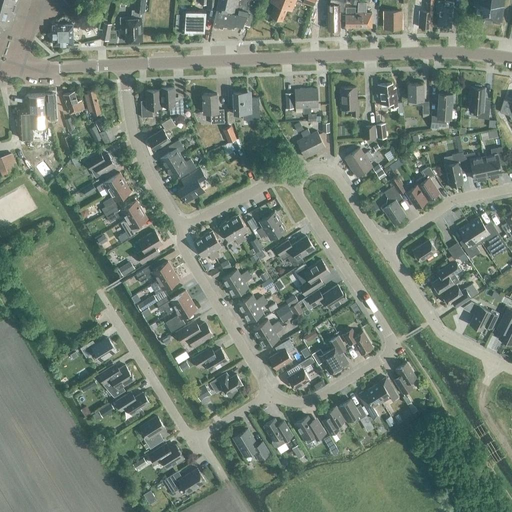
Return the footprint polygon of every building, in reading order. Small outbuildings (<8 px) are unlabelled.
[(0,0),(0,27),(4,29),(7,19),(9,20),(14,0),(0,0)] [(132,10),(131,18),(125,19),(126,41),(141,40),(141,27),(141,20),(143,21),(144,12),(145,0),(135,0),(135,10),(132,10)] [(216,0),(207,0),(207,9),(216,10),(216,0)] [(217,0),(216,9),(212,26),(213,26),(214,25),(221,26),(221,27),(222,24),(232,26),(232,27),(233,27),(233,25),(241,26),(241,27),(242,27),(243,23),(250,25),(253,14),(257,0),(217,0)] [(313,6),(315,0),(270,0),(270,2),(275,4),(270,16),(282,21),(287,9),(292,11),(296,0),(300,0),(303,1),(302,2),(313,6)] [(344,10),(346,3),(337,0),(335,0),(332,11),(327,11),(328,15),(324,15),(322,16),(322,20),(324,21),(328,21),(328,29),(340,29),(340,11),(336,11),(337,8),(344,10)] [(431,27),(433,0),(426,0),(426,2),(427,2),(426,11),(419,11),(418,26),(418,27),(431,27)] [(450,26),(453,1),(444,1),(444,0),(437,0),(436,12),(438,12),(437,25),(450,26)] [(501,22),(504,0),(474,0),(473,6),(475,6),(473,18),(473,19),(501,23),(501,22)] [(358,13),(355,12),(355,27),(372,27),(372,12),(366,12),(366,2),(358,2),(358,13)] [(345,27),(355,27),(355,12),(355,7),(346,7),(346,14),(342,14),(342,20),(346,20),(345,27)] [(204,33),(206,11),(183,11),(181,32),(204,33)] [(384,27),(402,27),(402,26),(401,26),(401,12),(402,12),(402,11),(384,11),(384,12),(385,12),(385,26),(384,26),(384,27)] [(108,40),(111,24),(104,22),(101,39),(108,40)] [(53,44),(73,44),(73,24),(52,24),(53,44)] [(397,106),(397,105),(396,89),(393,90),(392,83),(378,84),(380,103),(389,102),(390,106),(397,106)] [(422,113),(429,113),(429,101),(423,101),(423,83),(409,83),(408,99),(417,99),(417,104),(422,104),(422,113)] [(477,118),(489,118),(490,100),(484,100),(485,88),(481,87),(481,85),(475,85),(475,87),(471,87),(470,93),(469,93),(468,101),(470,101),(469,110),(478,110),(477,118)] [(340,87),(341,109),(352,108),(352,115),(359,115),(358,101),(357,101),(356,86),(340,87)] [(183,107),(183,101),(175,101),(174,87),(161,87),(162,105),(170,105),(170,114),(183,113),(183,108),(183,107)] [(307,113),(311,113),(310,107),(318,107),(317,88),(306,89),(307,113)] [(93,115),(101,113),(95,89),(87,91),(87,94),(84,94),(88,108),(91,108),(93,115)] [(294,89),(295,107),(303,107),(303,113),(307,113),(306,89),(294,89)] [(152,108),(160,108),(160,90),(146,90),(147,104),(141,105),(142,117),(153,116),(152,108)] [(69,113),(84,109),(81,100),(77,101),(74,91),(63,94),(69,113)] [(243,119),(260,119),(259,97),(251,97),(251,92),(233,92),(234,108),(227,109),(227,123),(235,122),(234,113),(243,112),(243,119)] [(451,110),(452,93),(439,92),(438,109),(439,109),(438,116),(432,116),(431,127),(438,127),(438,125),(445,126),(446,118),(451,118),(451,110)] [(47,125),(47,111),(46,111),(46,93),(27,94),(28,105),(27,105),(28,109),(18,109),(19,137),(33,136),(32,126),(47,125)] [(46,111),(47,111),(57,111),(56,93),(46,93),(46,111)] [(211,123),(224,123),(224,109),(218,109),(217,93),(203,94),(204,112),(211,111),(211,123)] [(511,101),(504,99),(500,112),(500,111),(509,114),(511,120),(511,101)] [(69,130),(74,128),(70,117),(65,119),(69,130)] [(166,130),(175,124),(171,117),(162,123),(166,130)] [(100,130),(106,127),(101,118),(95,121),(100,130)] [(299,121),(294,124),(298,131),(303,129),(300,122),(299,121)] [(378,138),(386,138),(385,123),(377,124),(378,138)] [(375,125),(363,125),(363,139),(375,138),(375,125)] [(95,140),(101,138),(95,126),(89,128),(95,140)] [(229,142),(236,139),(231,126),(223,129),(227,137),(229,142)] [(105,143),(114,139),(109,128),(100,132),(105,143)] [(155,149),(170,140),(163,129),(148,138),(155,149)] [(315,152),(325,147),(317,131),(310,134),(308,129),(304,130),(315,152)] [(305,157),(315,152),(304,130),(301,132),(304,137),(297,141),(305,157)] [(69,135),(62,138),(67,152),(68,157),(76,155),(74,149),(69,135)] [(166,167),(182,157),(179,152),(185,149),(179,139),(168,145),(172,151),(160,158),(166,167)] [(360,147),(344,157),(351,167),(371,153),(369,150),(364,153),(360,147)] [(484,157),(488,177),(501,174),(499,163),(505,161),(502,147),(491,149),(492,155),(484,157)] [(76,166),(86,160),(96,176),(115,165),(108,153),(99,159),(96,153),(96,154),(94,151),(71,158),(76,166)] [(463,152),(452,154),(453,163),(445,164),(449,185),(463,182),(460,170),(466,169),(463,154),(463,152)] [(463,154),(466,169),(472,168),(474,180),(488,177),(484,157),(475,158),(474,152),(463,154)] [(12,153),(0,156),(0,169),(1,173),(17,167),(16,163),(15,161),(12,153)] [(371,153),(351,167),(357,177),(372,166),(368,160),(373,157),(371,153)] [(176,161),(166,167),(171,177),(176,174),(178,178),(196,167),(191,159),(185,162),(182,157),(176,161)] [(425,175),(416,181),(428,199),(439,192),(429,177),(434,174),(429,166),(422,170),(425,175)] [(199,182),(206,178),(200,168),(187,176),(190,182),(179,189),(186,201),(204,191),(199,182)] [(106,186),(109,191),(125,182),(120,172),(103,182),(104,182),(96,187),(99,191),(106,186)] [(399,192),(405,187),(397,175),(390,180),(399,192)] [(125,182),(109,191),(112,196),(103,202),(105,206),(102,208),(104,213),(119,204),(117,200),(131,191),(125,182)] [(85,194),(96,188),(92,183),(82,189),(85,194)] [(391,202),(383,208),(393,223),(405,215),(396,202),(402,198),(394,185),(384,192),(391,202)] [(416,207),(427,200),(417,185),(406,192),(416,207)] [(110,222),(118,217),(123,214),(126,219),(142,209),(136,200),(122,208),(119,204),(104,213),(110,222)] [(375,202),(370,205),(373,211),(378,208),(375,202)] [(121,222),(124,227),(126,231),(118,236),(121,241),(135,233),(134,231),(143,226),(141,223),(148,218),(142,209),(126,219),(121,222)] [(511,210),(504,216),(508,221),(501,226),(510,240),(511,238),(511,210)] [(259,233),(280,221),(275,211),(259,221),(262,226),(256,230),(259,233)] [(229,220),(242,241),(246,239),(242,233),(247,230),(238,215),(229,220)] [(253,230),(258,227),(252,217),(247,221),(253,230)] [(506,248),(500,238),(492,226),(487,229),(479,217),(469,223),(480,240),(485,236),(490,244),(492,243),(499,253),(506,248)] [(234,238),(238,244),(242,241),(229,220),(220,226),(229,241),(234,238)] [(280,221),(259,233),(261,237),(267,234),(270,239),(286,230),(280,221)] [(480,240),(469,223),(459,229),(467,242),(462,245),(470,257),(480,251),(474,243),(480,240)] [(142,263),(159,253),(156,247),(163,243),(155,230),(138,240),(145,252),(138,256),(142,263)] [(212,230),(203,236),(216,257),(219,255),(216,249),(221,246),(212,230)] [(291,245),(288,240),(275,248),(283,259),(287,256),(292,263),(292,264),(293,264),(294,265),(295,265),(296,265),(297,264),(303,260),(301,257),(314,248),(306,235),(291,245)] [(216,257),(203,236),(193,242),(203,257),(208,254),(212,260),(216,257)] [(256,252),(262,248),(256,238),(250,241),(256,252)] [(436,250),(429,240),(413,251),(420,261),(436,250)] [(455,259),(464,252),(457,242),(448,248),(455,259)] [(303,284),(300,286),(305,295),(324,282),(320,277),(329,271),(321,259),(308,267),(306,264),(294,271),(303,284)] [(440,277),(432,282),(439,293),(459,280),(455,273),(461,269),(455,260),(443,268),(437,272),(440,277)] [(118,268),(122,276),(136,268),(131,261),(118,268)] [(157,280),(174,270),(168,261),(153,270),(150,265),(136,273),(142,283),(154,275),(157,280)] [(224,271),(221,265),(210,272),(213,278),(224,271)] [(227,287),(249,274),(247,270),(240,274),(237,268),(221,278),(227,287)] [(156,294),(179,280),(174,270),(157,280),(158,280),(151,284),(156,294)] [(249,274),(227,287),(233,296),(248,287),(245,281),(251,277),(249,274)] [(467,300),(478,292),(472,283),(461,291),(456,284),(442,294),(449,305),(463,295),(467,300)] [(344,293),(338,284),(322,294),(318,289),(307,296),(314,306),(324,299),(331,309),(347,298),(345,295),(346,294),(345,293),(344,293)] [(175,309),(191,299),(186,290),(171,299),(168,295),(156,302),(161,310),(165,308),(168,313),(175,309)] [(136,293),(131,297),(134,302),(139,299),(136,293)] [(154,294),(143,301),(137,304),(141,310),(157,300),(154,294)] [(243,312),(265,299),(263,295),(256,299),(252,294),(237,303),(243,312)] [(191,299),(175,309),(178,314),(165,322),(171,331),(184,323),(181,318),(197,309),(191,299)] [(265,299),(243,312),(248,322),(263,312),(260,306),(267,302),(265,299)] [(463,307),(463,308),(475,314),(470,324),(482,330),(485,324),(492,328),(499,313),(492,309),(491,311),(479,305),(479,306),(471,302),(463,307)] [(275,303),(268,308),(271,312),(278,308),(275,303)] [(287,304),(278,310),(285,320),(294,315),(289,307),(287,304)] [(291,307),(296,316),(302,312),(297,304),(291,307)] [(506,322),(499,338),(511,344),(511,309),(507,307),(501,320),(506,322)] [(258,338),(280,324),(278,321),(272,325),(268,319),(253,329),(258,338)] [(194,347),(213,336),(205,324),(194,331),(191,326),(177,334),(184,345),(190,341),(194,347)] [(280,324),(258,338),(264,347),(279,338),(276,332),(283,328),(280,324)] [(362,353),(373,347),(363,331),(356,335),(352,328),(343,334),(349,344),(354,341),(362,353)] [(328,350),(339,367),(348,362),(341,351),(346,348),(338,335),(330,340),(334,346),(328,350)] [(101,360),(116,350),(108,337),(96,345),(93,340),(81,347),(87,356),(95,351),(96,353),(92,355),(95,360),(99,358),(101,360)] [(279,345),(282,350),(270,357),(276,369),(292,359),(288,352),(295,348),(289,339),(279,345)] [(339,367),(328,350),(323,353),(320,348),(312,353),(319,364),(324,361),(331,372),(339,367)] [(211,373),(229,362),(221,349),(209,357),(205,351),(193,359),(197,365),(204,361),(211,373)] [(311,363),(315,361),(311,356),(298,364),(301,369),(288,377),(295,389),(310,379),(306,372),(313,368),(311,363)] [(410,381),(417,377),(407,361),(396,369),(402,379),(397,382),(404,393),(413,387),(410,381)] [(122,386),(135,379),(133,376),(133,375),(132,373),(131,374),(125,364),(113,373),(109,367),(98,374),(104,384),(105,384),(115,395),(124,390),(122,386)] [(223,388),(227,394),(231,397),(236,392),(237,391),(237,390),(236,388),(243,384),(236,374),(225,381),(221,375),(209,382),(213,388),(216,392),(223,388)] [(381,381),(372,386),(382,402),(390,396),(392,400),(398,396),(386,377),(381,380),(381,381)] [(200,400),(210,393),(205,385),(195,391),(200,400)] [(373,407),(382,402),(372,386),(364,392),(363,391),(358,394),(373,420),(379,416),(373,407)] [(133,414),(150,403),(143,392),(130,400),(126,394),(116,400),(122,410),(128,406),(133,414)] [(405,396),(403,397),(407,405),(411,402),(408,397),(406,398),(405,396)] [(336,407),(341,415),(343,412),(346,419),(348,421),(355,416),(357,420),(366,415),(360,404),(355,407),(350,399),(339,406),(336,407)] [(103,417),(115,409),(111,403),(99,411),(103,417)] [(341,415),(336,407),(335,406),(324,412),(329,421),(324,424),(330,434),(339,429),(337,425),(344,420),(346,419),(343,412),(341,415)] [(308,415),(295,423),(307,443),(316,438),(325,432),(320,423),(318,424),(315,419),(312,422),(308,415)] [(158,431),(165,427),(158,416),(141,426),(147,436),(144,438),(150,448),(163,440),(158,431)] [(293,436),(293,435),(287,424),(281,427),(276,419),(265,426),(273,440),(272,442),(274,447),(277,448),(285,443),(286,440),(293,436)] [(258,459),(269,452),(263,441),(256,445),(247,429),(234,437),(245,455),(253,450),(258,459)] [(329,434),(322,439),(327,447),(334,443),(329,434)] [(306,454),(300,443),(292,448),(298,458),(306,454)] [(160,456),(163,460),(168,467),(184,457),(176,444),(164,452),(161,446),(149,454),(153,460),(160,456)] [(136,470),(147,463),(144,457),(133,464),(136,470)] [(187,493),(206,481),(198,468),(182,477),(178,470),(165,479),(173,492),(183,486),(187,493)] [(150,490),(144,494),(150,504),(156,499),(150,490)]
